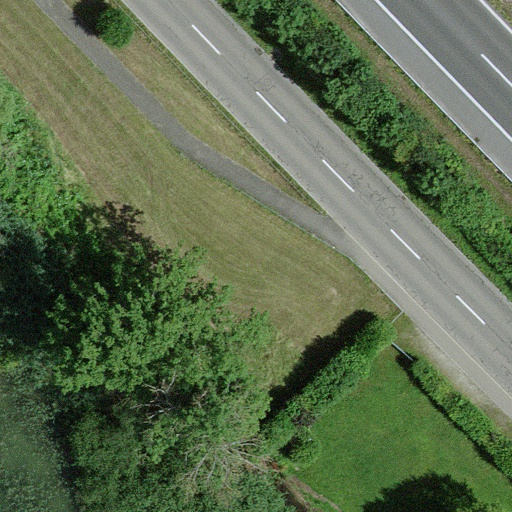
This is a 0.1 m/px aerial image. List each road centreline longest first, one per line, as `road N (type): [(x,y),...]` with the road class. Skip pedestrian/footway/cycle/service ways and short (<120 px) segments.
road 1 (secondary): [(511,350),(169,0)]
road 2 (motorway): [(418,0),(511,92)]
